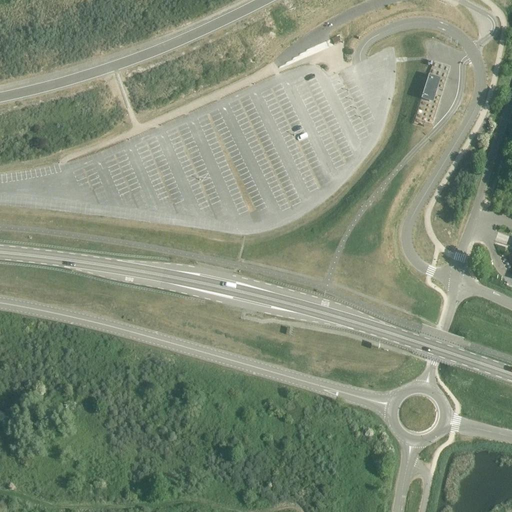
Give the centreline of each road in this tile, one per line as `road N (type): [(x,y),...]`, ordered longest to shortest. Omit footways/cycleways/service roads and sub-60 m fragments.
road 1 (primary): [(511,376),(263,299),(121,267),(0,254)]
road 2 (tertiary): [(0,304),(391,406)]
road 3 (unclassified): [(0,97),(114,66),(266,0)]
road 4 (unclassified): [(456,282),(414,261),(406,239),(473,112),(480,77),(471,50)]
road 5 (unclassified): [(456,282),(511,99)]
